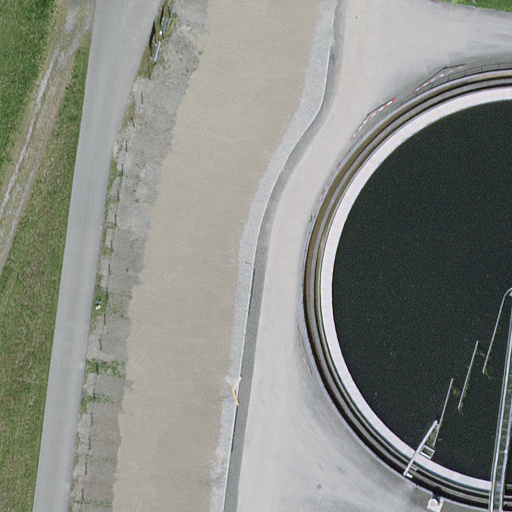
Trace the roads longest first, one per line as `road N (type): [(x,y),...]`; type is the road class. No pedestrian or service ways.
road 1 (track): [(66,511),(125,0)]
road 2 (track): [(0,288),(113,0)]
